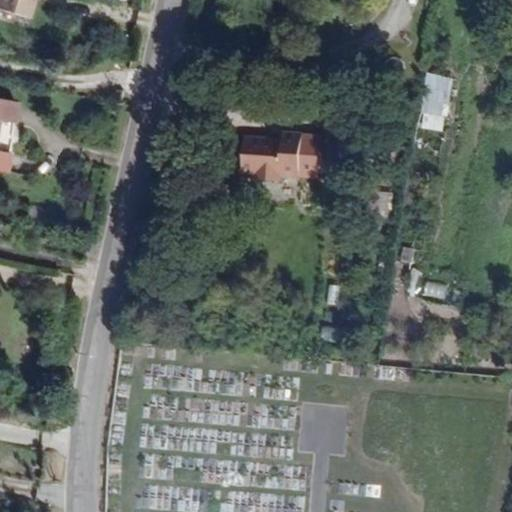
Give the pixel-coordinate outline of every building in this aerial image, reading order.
[(0,0),(0,4),(22,11),(24,0),(0,0)] [(446,131),(449,77),(428,75),(424,129),(446,131)] [(283,121),(247,120),(246,156),(259,156),(259,163),(283,163),(283,157),(301,158),(302,115),(283,115),(283,121)] [(320,116),(302,115),(301,158),(319,158),(320,116)] [(339,342),(341,327),(322,325),(320,340),(339,342)]
